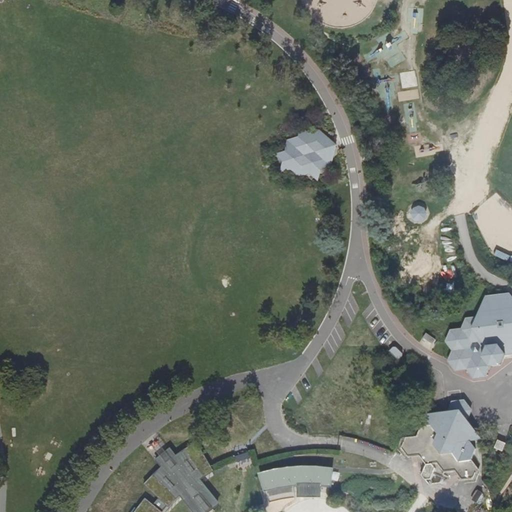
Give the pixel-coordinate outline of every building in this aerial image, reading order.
[(310,131),(302,126),(297,135),(287,138),(286,149),(274,153),(282,160),(280,172),(290,169),(299,176),(309,173),(318,180),(321,169),(330,167),(333,157),(336,144),(329,137),(322,128),(310,131)] [(410,213),(413,219),(418,222),(424,219),(426,213),(424,208),(418,205),(413,208),(410,213)] [(451,332),(446,345),(453,354),(447,364),(456,373),(467,374),(475,381),(486,380),(491,371),(502,368),(507,358),(511,357),(511,296),(486,299),(478,319),(467,321),(464,331),(451,332)] [(422,340),(434,343),(435,337),(424,334),(422,340)] [(446,414),(426,415),(424,419),(428,424),(433,431),(438,438),(435,446),(445,458),(454,456),(460,465),(473,462),(477,452),(471,443),(482,442),(475,432),(469,423),(472,410),(463,402),(451,403),(446,414)] [(501,451),(505,443),(496,439),(493,448),(501,451)] [(207,457),(197,442),(178,455),(172,446),(163,454),(154,461),(161,469),(142,484),(160,499),(154,505),(145,497),(133,511),(166,511),(182,498),(192,511),(208,511),(213,508),(221,503),(202,477),(215,469),(213,467),(207,457)] [(288,467),(259,473),(264,489),(265,490),(296,487),(297,497),(321,497),(322,485),(330,486),(332,468),(315,466),(288,467)]
